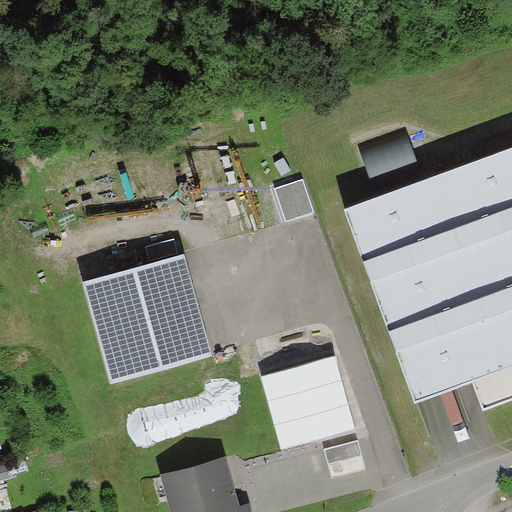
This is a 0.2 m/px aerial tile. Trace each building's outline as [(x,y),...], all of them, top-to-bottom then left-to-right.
[(511,139),(344,201),(414,390),(469,369),(481,402),(511,390),(511,139)] [(278,191),(289,224),(318,215),(308,182),(278,191)] [(180,246),(82,274),(110,370),(208,342),(180,246)] [(336,353),(261,375),(282,443),(356,421),(336,353)] [(336,480),(370,471),(362,443),(328,452),(336,480)] [(239,511),(224,456),(165,472),(175,511),(239,511)]
